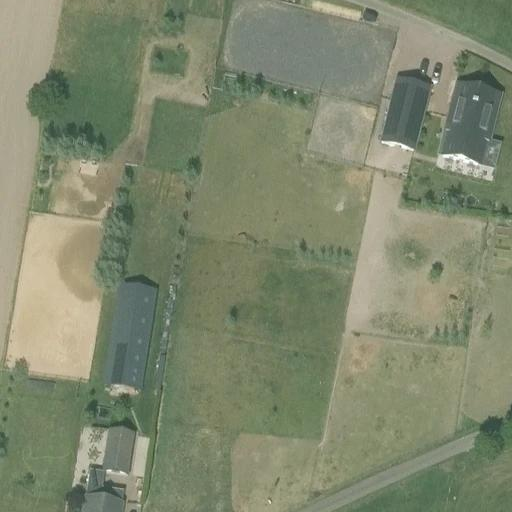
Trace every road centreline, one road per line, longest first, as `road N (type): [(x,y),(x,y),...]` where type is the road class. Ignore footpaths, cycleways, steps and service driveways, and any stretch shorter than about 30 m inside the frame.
road 1 (unclassified): [(316,511),(511,427)]
road 2 (unclassified): [(511,69),(356,0)]
